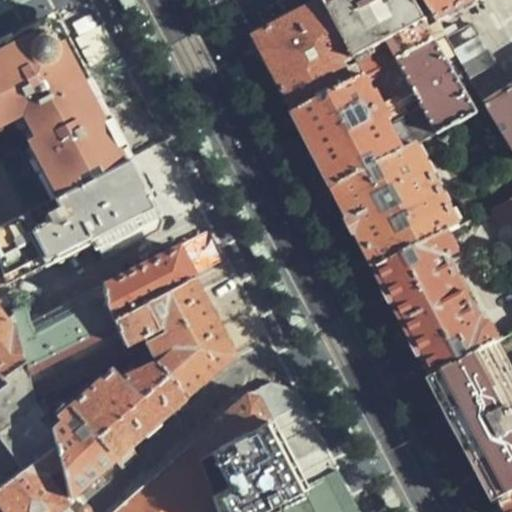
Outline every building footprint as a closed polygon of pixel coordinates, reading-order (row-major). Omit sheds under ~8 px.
[(356,57),(325,0),(256,36),(287,96),(296,114),(367,76),(358,61),(347,68),(345,63),(356,57)] [(439,20),(427,0),(325,0),(356,57),(358,61),(367,76),(379,70),(401,58),(440,38),(447,34),(442,25),(439,20)] [(427,0),(439,20),(477,0),(427,0)] [(85,82),(55,26),(44,21),(0,44),(0,164),(25,213),(127,160),(97,103),(93,105),(89,103),(82,89),(82,83),(85,82)] [(447,34),(481,92),(503,80),(495,66),(498,65),(475,24),(457,34),(449,21),(442,25),(447,34)] [(367,76),(296,114),(317,153),(336,189),(419,145),(480,113),(440,38),(401,58),(427,105),(392,123),(391,121),(407,112),(399,95),(383,103),(370,80),(380,75),(379,70),(367,76)] [(91,92),(85,82),(82,83),(82,89),(89,103),(93,105),(97,103),(91,92)] [(511,90),(489,106),(511,144),(511,90)] [(419,145),(336,189),(356,228),(378,268),(449,231),(462,225),(433,171),(438,169),(435,163),(430,165),(419,145)] [(104,261),(158,233),(160,223),(139,181),(127,160),(25,213),(0,226),(0,285),(2,288),(4,297),(11,293),(8,287),(93,243),(104,261)] [(0,226),(25,213),(0,164),(0,226)] [(511,197),(493,208),(503,224),(510,220),(511,222),(511,197)] [(416,341),(435,376),(500,343),(490,324),(488,325),(481,313),(479,315),(448,255),(459,249),(449,231),(378,268),(416,341)] [(117,316),(190,277),(182,261),(175,248),(102,286),(117,316)] [(143,350),(183,396),(231,354),(210,314),(190,277),(117,316),(136,352),(143,350)] [(19,313),(11,316),(36,396),(44,393),(136,352),(117,316),(102,286),(29,325),(26,315),(23,313),(19,313)] [(4,297),(2,288),(0,289),(0,371),(3,376),(0,377),(0,434),(46,402),(44,393),(36,396),(11,316),(4,297)] [(469,443),(504,509),(511,504),(511,336),(500,343),(435,376),(464,432),(469,443)] [(68,404),(112,459),(148,427),(183,396),(143,350),(148,364),(136,369),(134,364),(127,367),(130,372),(117,378),(111,368),(68,404)] [(245,394),(190,443),(194,453),(205,449),(269,419),(303,404),(295,390),(280,386),(267,382),(245,394)] [(0,439),(22,470),(56,443),(50,419),(46,402),(0,434),(0,439)] [(56,443),(72,511),(84,511),(86,511),(72,494),(86,482),(112,459),(68,404),(50,419),(56,443)] [(307,492),(341,478),(322,440),(303,404),(269,419),(307,492)] [(307,492),(269,419),(205,449),(223,482),(208,488),(216,507),(217,511),(245,511),(244,510),(276,497),(279,502),(277,511),(358,511),(341,478),(307,492)] [(0,511),(72,511),(56,443),(22,470),(0,487),(0,511)] [(190,443),(114,511),(202,511),(216,507),(208,488),(194,453),(190,443)]
